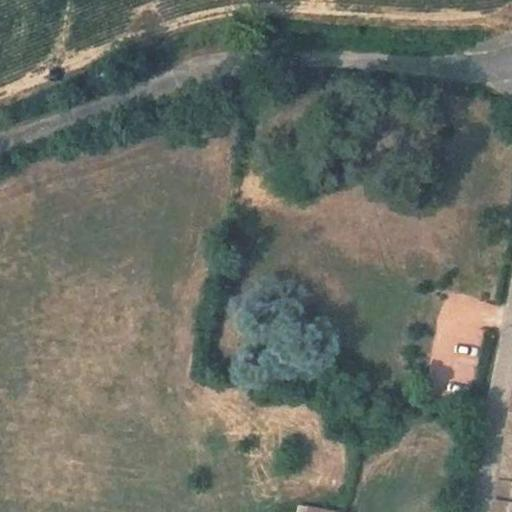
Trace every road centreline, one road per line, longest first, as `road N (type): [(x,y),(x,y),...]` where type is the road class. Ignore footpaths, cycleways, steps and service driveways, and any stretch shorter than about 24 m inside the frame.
road 1 (unclassified): [(0,142),(207,70),(282,59),(511,77)]
road 2 (unclassified): [(511,321),(473,511)]
